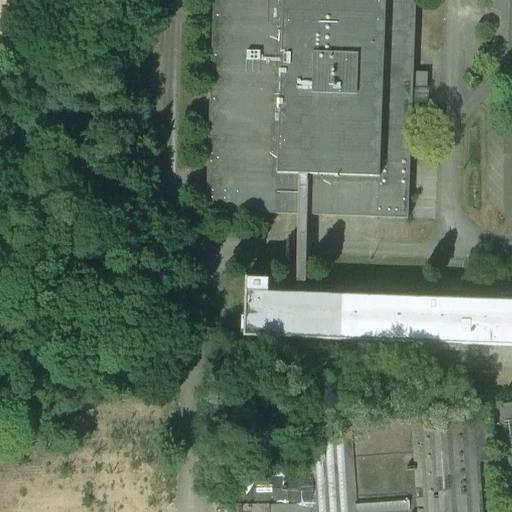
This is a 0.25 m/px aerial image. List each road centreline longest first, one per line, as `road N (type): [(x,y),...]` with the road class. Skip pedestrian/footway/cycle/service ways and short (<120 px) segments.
road 1 (unclassified): [(196,253),(175,220),(165,180),(168,0)]
road 2 (unclassified): [(190,511),(196,253)]
road 3 (unclassified): [(196,253),(445,252)]
road 4 (unclassified): [(511,50),(451,117),(445,252)]
